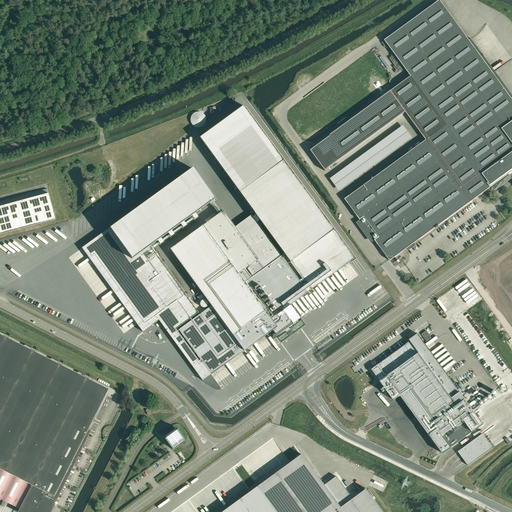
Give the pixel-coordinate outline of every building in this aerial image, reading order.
[(390,261),(511,171),(511,99),(440,0),(385,40),(387,44),(443,121),(446,125),(345,199),(360,220),(364,217),(379,237),(375,240),(390,261)] [(223,211),(209,221),(203,225),(170,249),(211,306),(205,311),(204,311),(178,330),(200,360),(199,361),(176,329),(199,313),(150,246),(215,199),(192,168),(82,249),(143,332),(159,320),(203,380),(244,350),(244,351),(267,334),(272,330),(275,334),(284,328),(285,328),(287,327),(286,326),(292,322),(283,310),(285,308),(305,294),(307,292),(310,290),(349,262),(355,258),(284,161),(244,106),(200,138),(239,193),(307,286),(304,288),(274,247),(257,223),(256,223),(240,235),(237,230),(235,227),(223,211)] [(48,194),(47,188),(0,201),(0,234),(55,220),(54,215),(48,194)] [(0,334),(0,497),(29,511),(46,511),(109,389),(89,379),(90,377),(90,376),(90,375),(90,374),(89,374),(89,373),(88,373),(87,373),(86,373),(85,374),(84,377),(62,366),(63,363),(63,362),(63,361),(63,360),(62,360),(61,359),(60,359),(59,360),(58,360),(58,361),(57,363),(35,352),(36,350),(36,349),(37,349),(37,348),(36,348),(36,347),(36,346),(35,346),(34,346),(33,346),(32,346),(32,347),(31,347),(30,350),(8,338),(9,336),(10,336),(10,335),(10,334),(9,333),(8,333),(8,332),(7,332),(6,332),(5,333),(5,334),(3,336),(0,334)] [(417,336),(410,341),(378,365),(443,454),(475,430),(466,418),(474,412),(418,334),(416,335),(417,336)] [(178,430),(165,439),(172,449),(173,450),(174,449),(173,448),(183,440),(184,442),(186,441),(185,439),(185,440),(178,430)] [(458,452),(468,466),(493,448),(482,434),(458,452)] [(382,511),(365,489),(340,507),(301,454),(257,486),(256,487),(253,489),(251,490),(221,511),(382,511)]
